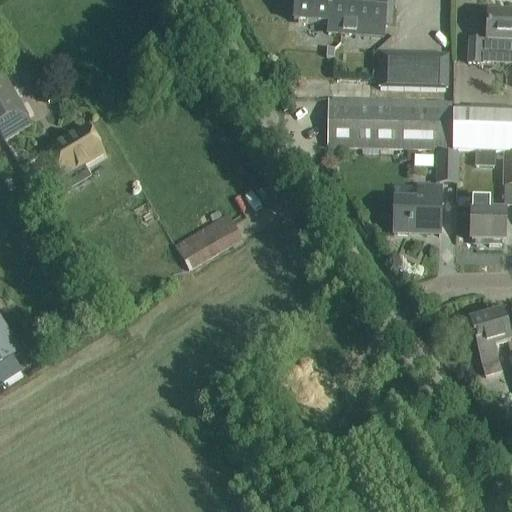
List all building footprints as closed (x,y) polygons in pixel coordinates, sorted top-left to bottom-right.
[(295,0),(292,39),(327,42),(326,50),(326,58),(349,60),(351,36),(383,39),(384,28),(390,29),(391,0),(295,0)] [(511,18),(488,17),(488,22),(484,21),(484,34),(487,34),(487,43),(468,42),(467,67),(482,67),(482,65),(511,66),(511,18)] [(450,63),(385,59),(384,91),(365,90),(363,149),(446,153),(450,63)] [(31,126),(0,74),(0,137),(3,142),(31,126)] [(511,114),(452,112),(451,153),(475,154),(495,154),(511,154),(511,114)] [(84,168),(102,157),(86,129),(47,153),(63,180),(56,184),(64,197),(92,181),(84,168)] [(475,154),(474,170),(494,170),(495,154),(475,154)] [(456,157),(437,157),(437,186),(455,187),(456,157)] [(411,233),(438,234),(438,238),(439,238),(440,191),(418,190),(417,204),(394,203),(393,237),(411,237),(411,233)] [(457,201),(457,209),(470,209),(470,201),(457,201)] [(489,203),(472,203),(471,243),(488,244),(488,249),(500,249),(500,244),(503,244),(503,216),(488,216),(489,203)] [(242,242),(228,218),(174,250),(189,274),(242,242)] [(487,315),(464,322),(468,339),(473,338),(485,379),(501,375),(493,350),(510,345),(501,316),(488,320),(487,315)] [(11,360),(20,354),(0,323),(0,385),(19,374),(11,360)]
